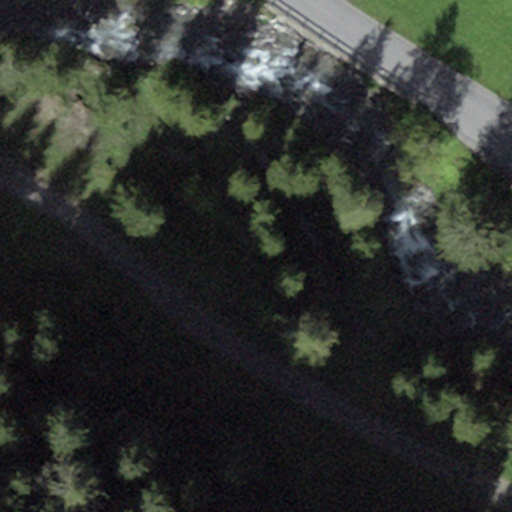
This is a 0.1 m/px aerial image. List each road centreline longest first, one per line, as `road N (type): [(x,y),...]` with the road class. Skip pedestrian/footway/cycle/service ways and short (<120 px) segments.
road 1 (track): [(0,199),(395,471),(490,511)]
road 2 (tertiary): [(302,0),(511,133)]
